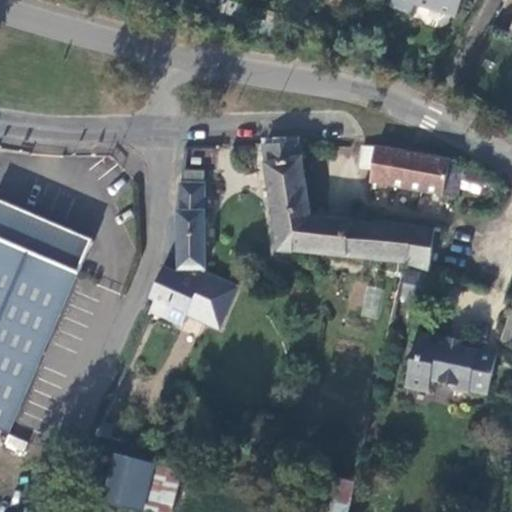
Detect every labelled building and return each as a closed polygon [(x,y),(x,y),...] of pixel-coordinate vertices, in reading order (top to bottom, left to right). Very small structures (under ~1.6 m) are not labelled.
[(416,0),(418,0),(458,11),(461,0),(394,0),(394,2),(414,8),(416,0)] [(295,142),(259,142),(276,250),(304,251),(308,214),(295,142)] [(389,150),(358,148),(355,167),(369,170),(368,180),(452,198),(459,172),(446,169),(445,160),(389,150)] [(177,171),(175,205),(175,269),(201,268),(198,172),(177,171)] [(0,204),(0,425),(67,274),(82,241),(0,204)] [(350,217),(308,214),(304,251),(348,256),(408,262),(430,268),(435,227),(350,217)] [(216,332),(236,292),(202,275),(203,273),(201,272),(201,268),(175,269),(173,274),(161,269),(146,298),(152,301),(147,313),(178,328),(183,316),(216,332)] [(432,305),(435,278),(400,273),(396,300),(432,305)] [(496,338),(511,342),(511,292),(496,338)] [(494,358),(464,351),(443,345),(444,338),(415,331),(401,388),(423,394),(426,382),(449,388),(447,394),(465,398),(467,393),(484,397),(494,358)] [(443,345),(464,351),(466,344),(444,338),(443,345)] [(111,455),(99,502),(139,511),(151,466),(111,455)] [(327,474),(317,511),(320,511),(360,511),(365,499),(345,494),(349,481),(327,474)] [(360,511),(379,511),(382,504),(365,499),(360,511)]
